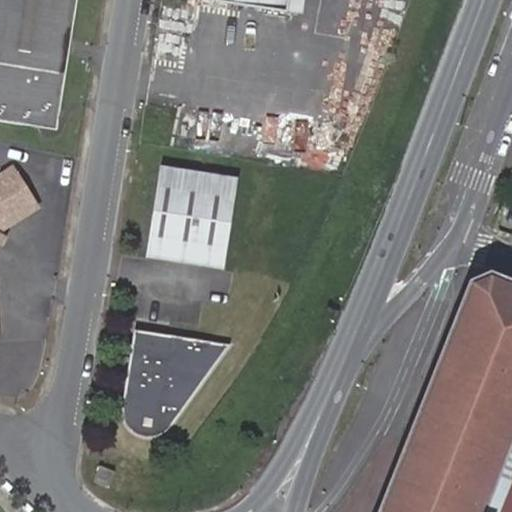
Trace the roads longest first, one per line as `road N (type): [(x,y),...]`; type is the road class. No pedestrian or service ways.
road 1 (secondary): [(344,358),(485,0)]
road 2 (residential): [(344,358),(459,238)]
road 3 (residential): [(459,238),(511,87)]
